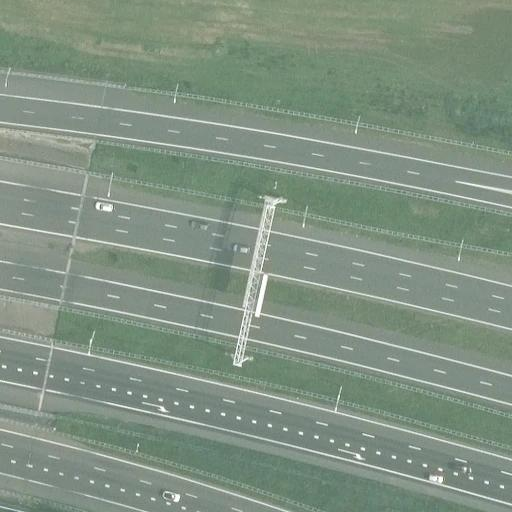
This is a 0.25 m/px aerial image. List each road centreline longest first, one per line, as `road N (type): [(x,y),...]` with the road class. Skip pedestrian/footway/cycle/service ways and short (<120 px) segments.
road 1 (motorway): [(0,360),(511,479)]
road 2 (motorway): [(511,384),(165,302),(0,274)]
road 3 (motorway): [(511,310),(0,200)]
road 4 (motorway): [(454,180),(0,109)]
road 5 (motorway): [(0,446),(224,511)]
